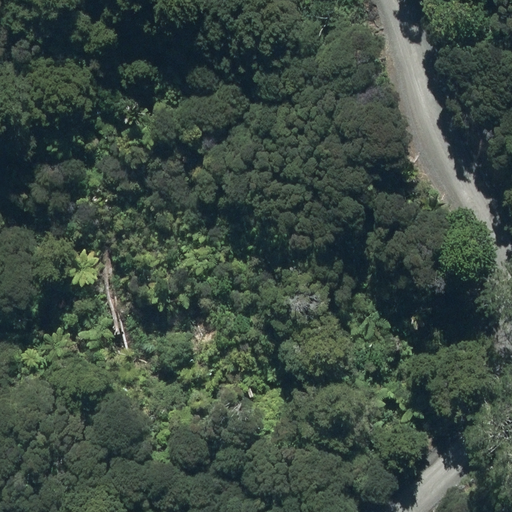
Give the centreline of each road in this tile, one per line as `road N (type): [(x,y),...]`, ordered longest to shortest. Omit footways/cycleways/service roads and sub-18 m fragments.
road 1 (unclassified): [(511,279),(498,236),(431,125),(390,0)]
road 2 (unclassified): [(396,511),(472,449),(507,412),(511,394)]
